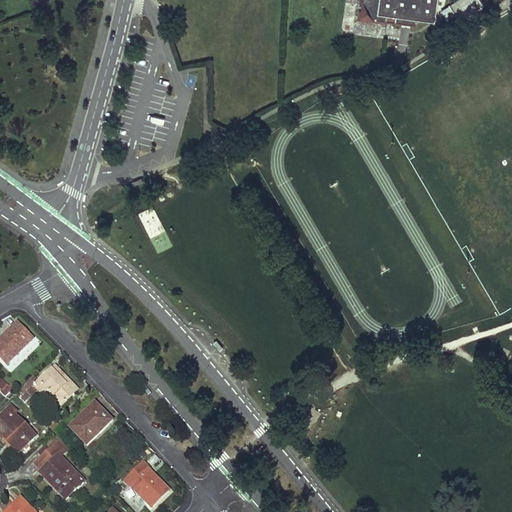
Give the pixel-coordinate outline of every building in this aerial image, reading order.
[(364,0),(364,1),(363,1),(362,7),(367,8),(366,10),(364,10),(363,19),(379,21),(378,23),(387,24),(389,15),(396,16),(395,23),(417,26),(418,19),(436,21),(438,0),(364,0)] [(482,0),(460,0),(453,5),(463,19),(485,5),(482,0)] [(152,207),(138,214),(150,239),(165,231),(152,207)] [(1,339),(0,340),(0,357),(7,365),(34,339),(18,323),(5,335),(7,337),(3,341),(1,339)] [(39,383),(33,377),(21,390),(25,394),(21,399),(33,411),(45,400),(43,398),(49,392),(63,406),(78,391),(55,367),(39,383)] [(0,390),(6,397),(13,391),(0,377),(0,390)] [(114,420),(97,403),(94,406),(111,422),(114,420)] [(94,406),(72,428),(88,445),(111,422),(94,406)] [(11,407),(0,417),(0,428),(1,429),(0,430),(0,431),(12,443),(10,445),(18,454),(34,438),(26,431),(29,428),(15,415),(17,413),(11,407)] [(29,428),(26,431),(34,438),(36,436),(29,428)] [(12,443),(0,431),(0,435),(10,445),(12,443)] [(60,440),(44,456),(51,463),(44,470),(41,474),(67,500),(85,482),(61,457),(69,450),(60,440)] [(51,463),(44,456),(37,463),(44,470),(51,463)] [(144,463),(125,481),(139,495),(143,492),(156,505),(169,491),(149,471),(150,469),(144,463)] [(143,492),(139,495),(152,508),(156,505),(143,492)] [(34,511),(21,499),(7,511),(34,511)]
